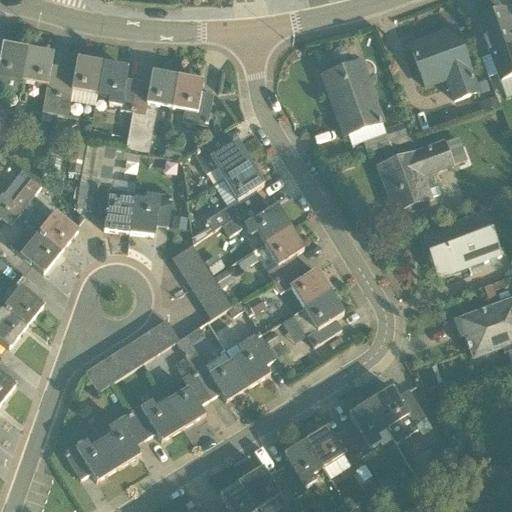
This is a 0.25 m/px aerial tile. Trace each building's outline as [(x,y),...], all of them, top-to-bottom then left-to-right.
[(511,39),(503,14),(477,23),(504,103),(511,99),(511,39)] [(478,97),(457,33),(408,49),(423,95),(445,88),(450,106),(478,97)] [(21,87),(27,56),(1,50),(0,55),(0,92),(20,96),(21,87)] [(53,118),(62,72),(50,70),(52,61),(27,56),(21,87),(45,92),(40,116),(53,118)] [(94,110),(96,101),(102,70),(77,65),(75,74),(62,72),(53,118),(66,120),(69,106),(94,110)] [(355,67),(321,79),(343,139),(377,127),(355,67)] [(127,75),(102,70),(96,101),(108,103),(107,109),(119,111),(118,115),(132,118),(138,85),(125,82),(127,75)] [(146,116),(147,109),(171,114),(177,83),(152,78),(150,90),(150,87),(138,85),(126,156),(148,160),(156,117),(146,116)] [(202,88),(177,83),(171,114),(183,116),(181,125),(207,130),(213,100),(200,97),(202,88)] [(368,146),(373,158),(408,144),(401,126),(383,133),(385,139),(368,146)] [(248,168),(234,144),(225,150),(219,140),(192,157),(199,168),(208,162),(221,184),(248,168)] [(456,142),(377,171),(394,217),(433,203),(425,183),(450,174),(450,172),(465,166),(456,142)] [(81,179),(86,151),(72,148),(67,177),(81,179)] [(180,153),(165,150),(164,160),(178,163),(180,153)] [(92,214),(102,154),(86,151),(81,179),(76,211),(92,214)] [(113,153),(102,154),(97,184),(92,214),(92,223),(104,225),(103,234),(128,237),(132,206),(134,187),(110,184),(113,153)] [(58,176),(62,158),(50,156),(46,174),(58,176)] [(21,174),(3,160),(0,164),(0,173),(13,184),(21,174)] [(214,189),(227,210),(206,223),(210,229),(192,240),(195,246),(221,231),(260,206),(254,197),(263,192),(248,168),(221,184),(214,189)] [(16,221),(39,192),(29,185),(6,213),(16,221)] [(145,207),(132,206),(128,237),(153,240),(154,230),(167,232),(171,202),(146,199),(145,207)] [(275,209),(265,215),(260,206),(221,231),(227,241),(243,231),(250,241),(255,238),(262,249),(289,233),(275,209)] [(59,256),(76,235),(50,215),(34,236),(59,256)] [(421,239),(437,283),(498,260),(482,216),(421,239)] [(43,277),(59,256),(34,236),(26,230),(10,251),(43,277)] [(299,269),(295,262),(303,256),(289,233),(262,249),(275,271),(265,277),(271,287),(299,269)] [(192,251),(171,263),(209,325),(229,312),(192,251)] [(216,259),(204,266),(210,277),(223,270),(216,259)] [(20,279),(0,263),(0,277),(13,287),(20,279)] [(306,279),(299,269),(271,287),(279,298),(288,293),(301,314),(328,298),(314,274),(306,279)] [(225,274),(214,281),(221,293),(232,286),(225,274)] [(0,310),(26,331),(42,310),(16,290),(0,310)] [(341,320),(328,298),(301,314),(292,320),(312,353),(340,335),(334,325),(341,320)] [(258,302),(247,308),(254,319),(264,313),(258,302)] [(511,305),(453,326),(459,343),(463,341),(471,364),(500,353),(502,358),(511,355),(511,305)] [(0,344),(9,352),(26,331),(0,310),(0,344)] [(164,325),(84,377),(98,398),(174,347),(178,346),(164,325)] [(224,357),(203,370),(191,350),(203,341),(198,333),(178,346),(174,347),(183,362),(209,404),(218,399),(223,407),(246,393),(228,363),(224,357)] [(246,393),(269,379),(264,370),(275,363),(280,371),(290,365),(273,337),(262,343),(260,339),(237,353),(239,357),(228,363),(246,393)] [(209,404),(183,362),(172,368),(187,393),(165,406),(181,434),(204,420),(199,411),(209,404)] [(0,405),(13,390),(0,380),(0,405)] [(420,440),(431,433),(408,395),(397,401),(392,393),(369,407),(390,441),(394,447),(417,434),(420,440)] [(144,445),(153,439),(158,447),(181,434),(165,406),(164,405),(154,411),(151,406),(139,413),(138,411),(128,417),(144,445)] [(370,453),(390,441),(369,407),(347,421),(351,429),(342,435),(360,464),(372,457),(370,453)] [(117,473),(140,459),(134,451),(144,445),(128,417),(117,424),(118,426),(108,433),(113,441),(101,447),(117,473)] [(328,484),(360,464),(342,435),(333,440),(328,433),(305,447),(323,476),(328,484)] [(450,451),(444,440),(428,449),(435,460),(450,451)] [(95,486),(117,473),(101,447),(90,454),(86,447),(75,454),(73,451),(62,457),(79,485),(90,478),(95,486)] [(306,497),(304,494),(317,487),(314,482),(323,476),(305,447),(282,461),(288,470),(278,476),(295,504),(306,497)] [(256,511),(259,511),(278,501),(284,511),(299,511),(295,504),(278,476),(269,481),(263,473),(241,487),(256,511)] [(373,483),(362,490),(369,502),(381,495),(373,483)] [(218,502),(223,509),(218,511),(256,511),(241,487),(218,502)]
